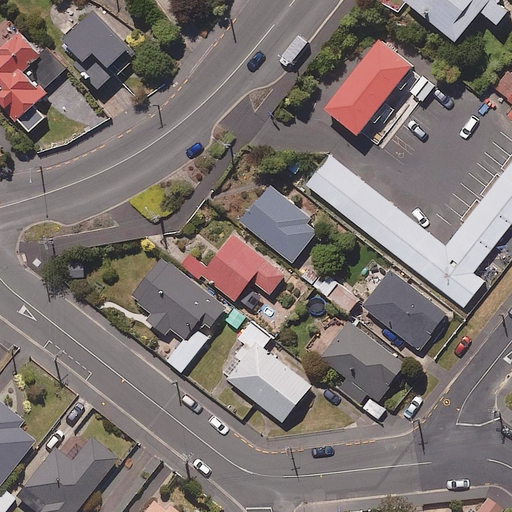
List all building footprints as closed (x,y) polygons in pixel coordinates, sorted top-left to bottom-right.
[(511,11),(497,0),(405,0),(404,1),(459,43),(483,13),(500,26),(511,11)] [(131,51),(96,15),(67,44),(84,62),(79,67),(101,90),(120,71),(115,66),(131,51)] [(39,61),(44,57),(8,18),(0,25),(0,104),(29,136),(47,119),(36,107),(51,92),(47,88),(56,80),(39,61)] [(428,78),(382,41),(327,110),(360,137),(374,120),(386,130),(428,78)] [(511,100),(503,111),(511,117),(511,100)] [(511,220),(511,156),(446,240),(330,149),(306,179),(463,302),(484,277),(473,269),(511,220)] [(294,265),(321,233),(311,225),(314,221),(272,187),(243,222),(294,265)] [(288,277),(237,236),(210,270),(189,253),(179,266),(210,291),(216,284),(237,302),(254,282),(272,296),(288,277)] [(228,309),(164,258),(134,297),(156,314),(150,322),(166,335),(171,328),(187,340),(169,362),(183,373),(215,333),(211,331),(228,309)] [(449,309),(389,263),(360,299),(420,346),(449,309)] [(338,280),(313,264),(303,278),(328,295),(338,280)] [(342,286),(335,296),(353,309),(360,299),(342,286)] [(247,317),(235,309),(225,323),(238,331),(247,317)] [(408,365),(338,320),(315,352),(351,377),(341,391),(363,406),(369,397),(380,405),(408,365)] [(273,339),(253,324),(242,339),(254,349),(229,382),(285,424),(314,386),(265,350),(273,339)] [(24,424),(0,405),(0,489),(35,444),(19,431),(24,424)] [(78,511),(118,462),(91,441),(72,466),(54,452),(18,497),(36,511),(78,511)] [(0,511),(6,511),(15,501),(4,492),(0,497),(0,511)] [(173,511),(158,500),(148,511),(173,511)] [(502,511),(488,500),(478,511),(502,511)]
